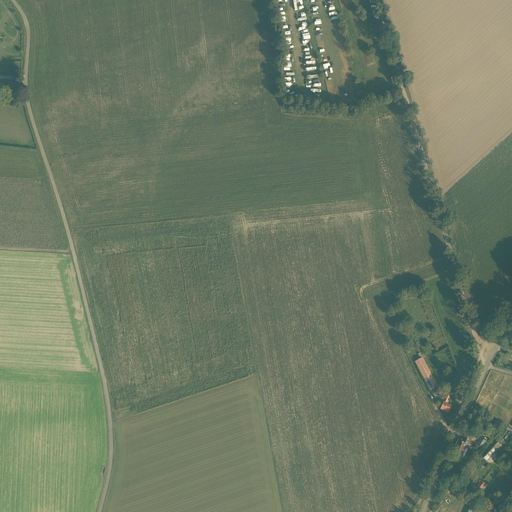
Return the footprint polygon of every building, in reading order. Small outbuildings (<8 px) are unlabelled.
[(430,391),(438,387),(439,386),(437,382),(436,383),(422,358),(415,362),(430,391)] [(448,413),(451,406),(447,405),(451,397),(445,394),(442,403),(443,403),(443,404),(441,410),(448,413)] [(468,448),(472,439),(465,436),(462,442),(459,441),(454,453),(461,456),(464,457),(468,448)] [(482,438),(479,444),(484,447),(487,442),(482,438)] [(502,445),(500,443),(496,440),(483,456),(489,461),(502,445)] [(450,472),(446,476),(452,480),(456,477),(450,472)] [(481,481),(476,487),(480,491),(485,484),(481,481)]
